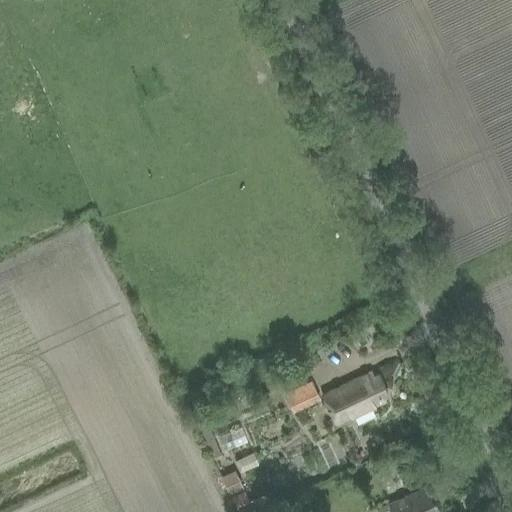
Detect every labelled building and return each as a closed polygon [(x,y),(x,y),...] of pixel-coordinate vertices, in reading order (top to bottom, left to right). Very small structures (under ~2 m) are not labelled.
[(371,373),(322,395),(335,423),(384,401),(382,397),(387,394),(379,376),(374,378),(371,373)] [(285,391),(293,411),(320,399),(312,379),(285,391)] [(241,426),(219,435),(224,450),(247,441),(241,426)] [(360,454),(356,452),(352,454),(350,458),(351,462),(355,464),(359,463),(361,458),(360,454)] [(251,453),(236,460),(241,471),(256,464),(251,453)] [(244,488),(236,470),(222,476),(230,494),(244,488)] [(236,511),(246,511),(256,508),(247,488),(230,496),(236,511)] [(424,488),(377,510),(377,511),(435,511),(440,508),(432,491),(427,493),(424,488)]
